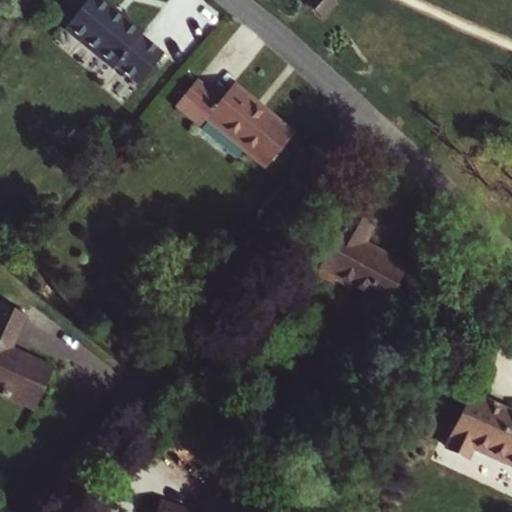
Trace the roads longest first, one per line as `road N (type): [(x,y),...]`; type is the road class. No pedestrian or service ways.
road 1 (residential): [(369,120),(41,511)]
road 2 (residential): [(511,264),(369,120)]
road 3 (residential): [(369,120),(232,0)]
